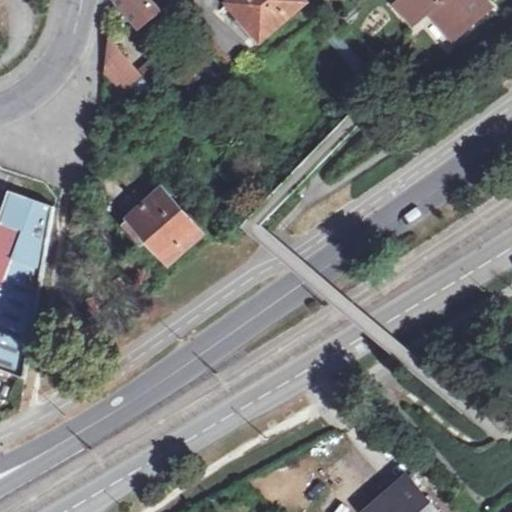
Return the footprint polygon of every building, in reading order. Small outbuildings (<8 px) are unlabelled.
[(117,0),(118,0),(141,29),(160,13),(150,0),(117,0)] [(305,0),(235,0),(230,5),(257,37),(286,14),(290,19),(308,3),(305,0)] [(404,0),(398,6),(414,25),(429,12),(455,42),(493,9),(484,0),(404,0)] [(286,14),(257,37),(261,42),(290,19),(286,14)] [(123,94),(142,78),(111,42),(106,74),(123,94)] [(0,354),(14,359),(63,205),(9,188),(0,217),(0,354)] [(165,190),(130,220),(150,244),(154,240),(173,262),(204,235),(165,190)] [(435,511),(408,481),(372,511),(435,511)] [(266,511),(253,497),(237,511),(266,511)]
